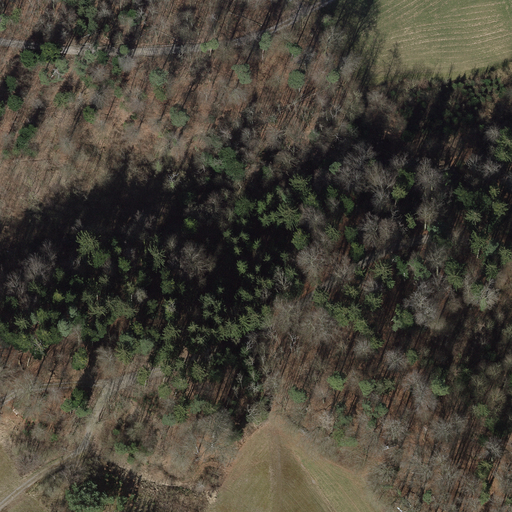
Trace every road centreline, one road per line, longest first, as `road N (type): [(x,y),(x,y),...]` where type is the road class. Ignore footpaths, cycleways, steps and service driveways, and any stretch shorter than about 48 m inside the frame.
road 1 (track): [(511,254),(457,238),(400,242),(212,353),(136,378),(37,388),(0,403)]
road 2 (track): [(0,40),(204,47),(305,13)]
road 3 (track): [(8,397),(65,340),(128,295),(217,255)]
road 4 (track): [(0,507),(89,443),(113,382)]
road 5 (track): [(511,476),(434,461),(375,468)]
